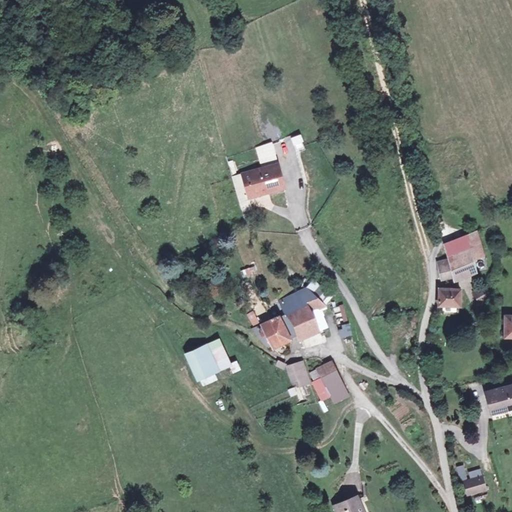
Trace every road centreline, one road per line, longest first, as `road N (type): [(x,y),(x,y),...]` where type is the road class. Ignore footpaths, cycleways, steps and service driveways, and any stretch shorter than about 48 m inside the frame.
road 1 (track): [(266,350),(164,287),(39,83),(0,46)]
road 2 (track): [(364,0),(432,260)]
road 3 (track): [(189,380),(215,409),(274,448),(309,447),(362,404)]
road 4 (residential): [(446,498),(424,400),(336,358)]
road 5 (residential): [(446,498),(362,404),(336,358)]
